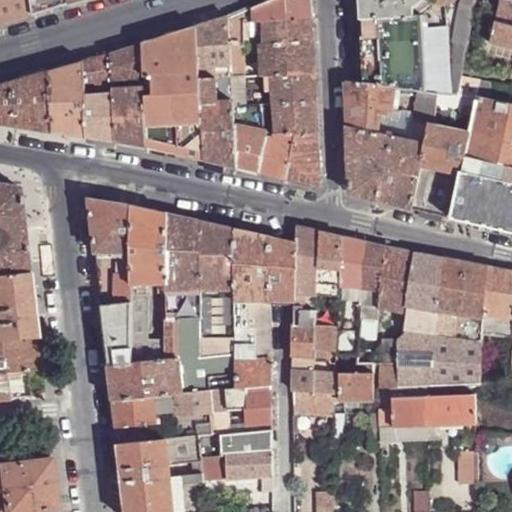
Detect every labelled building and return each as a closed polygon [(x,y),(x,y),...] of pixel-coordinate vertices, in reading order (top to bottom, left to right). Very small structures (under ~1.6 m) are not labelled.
[(0,0),(0,25),(34,15),(31,0),(0,0)] [(31,0),(34,15),(53,9),(69,4),(68,0),(31,0)] [(309,0),(267,0),(250,7),(252,22),(256,23),(256,21),(262,20),(310,17),(309,0)] [(418,88),(435,88),(444,88),(443,31),(424,31),(424,16),(413,16),(413,7),(424,0),(358,0),(360,89),(393,88),(418,88)] [(443,31),(443,4),(429,4),(426,0),(424,0),(413,7),(413,16),(424,16),(424,31),(443,31)] [(443,31),(444,88),(455,96),(459,76),(465,45),(450,42),(459,3),(474,6),(474,0),(451,0),(443,4),(443,31)] [(499,0),(489,43),(511,49),(511,2),(508,1),(502,0),(499,0)] [(450,42),(465,45),(474,6),(459,3),(450,42)] [(250,7),(227,18),(228,24),(237,23),(252,22),(250,7)] [(311,42),(310,17),(262,20),(264,44),(311,42)] [(228,24),(227,18),(197,27),(199,69),(230,65),(229,46),(228,24)] [(229,46),(238,46),(237,23),(228,24),(229,46)] [(166,88),(201,87),(200,80),(199,69),(197,27),(167,36),(170,71),(165,72),(166,88)] [(141,44),(143,71),(165,72),(170,71),(167,36),(141,44)] [(314,71),(311,42),(264,44),(260,44),(262,76),(271,75),(314,71)] [(113,82),(143,74),(143,71),(141,44),(110,54),(113,82)] [(244,77),(242,46),(238,46),(229,46),(230,65),(230,78),(244,77)] [(101,84),(113,85),(113,82),(110,54),(81,62),(84,83),(101,84)] [(53,131),(88,137),(85,93),(84,83),(81,62),(48,71),(53,131)] [(233,125),(232,107),(231,101),(216,104),(215,79),(230,78),(230,65),(199,69),(200,80),(201,87),(205,160),(235,167),(233,125)] [(0,122),(53,131),(48,71),(0,85),(0,122)] [(315,101),(314,71),(271,75),(273,104),(315,101)] [(143,74),(113,82),(113,85),(113,89),(143,82),(143,74)] [(258,83),(258,76),(244,77),(230,78),(231,101),(232,107),(242,107),(240,85),(258,83)] [(455,96),(476,100),(476,97),(489,100),(493,83),(459,76),(455,96)] [(343,81),(346,128),(377,134),(380,109),(389,110),(392,108),(393,88),(360,89),(343,81)] [(118,142),(147,146),(143,88),(143,82),(113,89),(114,94),(118,142)] [(101,84),(84,83),(85,93),(101,93),(101,84)] [(101,93),(114,94),(113,89),(113,85),(101,84),(101,93)] [(147,146),(205,160),(201,87),(166,88),(143,88),(147,146)] [(414,125),(428,128),(429,125),(433,126),(433,125),(434,103),(435,88),(418,88),(412,124),(414,125)] [(88,137),(118,142),(114,94),(101,93),(85,93),(88,137)] [(449,217),(511,231),(511,104),(489,100),(476,97),(476,100),(474,108),(468,133),(457,180),(457,181),(449,217)] [(317,133),(315,101),(273,104),(276,134),(294,133),(317,133)] [(257,172),(265,134),(266,132),(264,130),(233,125),(235,167),(257,172)] [(468,133),(433,125),(433,126),(429,125),(428,128),(424,144),(420,165),(410,208),(432,213),(445,216),(448,203),(453,180),(453,179),(457,180),(468,133)] [(411,141),(424,144),(428,128),(414,125),(411,141)] [(350,193),(410,208),(420,165),(424,144),(411,141),(377,134),(346,128),(350,193)] [(286,179),(294,133),(276,134),(265,134),(257,172),(286,179)] [(321,187),(317,133),(294,133),(286,179),(321,187)] [(17,186),(0,183),(0,274),(28,272),(17,186)] [(96,254),(132,256),(132,205),(90,198),(96,254)] [(138,285),(166,285),(166,214),(132,205),(132,256),(132,285),(138,285)] [(166,291),(200,290),(200,221),(166,214),(166,285),(166,291)] [(200,290),(236,290),(235,229),(200,221),(200,290)] [(295,293),(317,296),(318,283),(320,232),(296,226),(295,242),(296,243),(295,293)] [(236,300),(271,300),(270,237),(235,229),(236,290),(236,300)] [(318,283),(342,286),(345,238),(320,232),(318,283)] [(271,300),(293,300),(294,300),(295,293),(296,243),(295,242),(270,237),(271,300)] [(362,300),(362,288),(366,242),(345,238),(342,286),(341,298),(341,301),(361,302),(362,300)] [(361,304),(407,312),(407,308),(415,252),(366,242),(362,288),(362,300),(361,304)] [(441,312),(486,319),(485,314),(488,267),(415,252),(407,308),(441,312)] [(103,307),(132,304),(132,285),(132,256),(96,254),(103,307)] [(485,314),(511,316),(511,271),(488,267),(485,314)] [(0,338),(36,335),(28,272),(0,274),(0,338)] [(317,296),(341,298),(342,286),(318,283),(317,296)] [(132,304),(133,315),(148,316),(148,296),(138,296),(138,285),(132,285),(132,304)] [(178,320),(201,320),(200,290),(166,291),(166,320),(178,320)] [(271,300),(236,300),(236,341),(236,352),(236,362),(237,387),(247,386),(271,383),(272,359),(271,325),(271,308),(271,300)] [(103,307),(110,365),(133,362),(133,315),(132,304),(103,307)] [(406,315),(406,333),(438,336),(441,312),(407,308),(407,312),(406,315)] [(294,325),(316,325),(317,310),(294,310),(294,325)] [(485,333),(511,336),(511,316),(485,314),(486,319),(485,333)] [(133,315),(133,362),(166,359),(167,340),(148,339),(148,316),(133,315)] [(167,340),(166,359),(179,358),(177,348),(178,320),(166,320),(167,340)] [(177,348),(179,358),(201,355),(200,345),(201,320),(178,320),(177,348)] [(293,356),(315,358),(315,350),(316,330),(316,325),(294,325),(293,356)] [(315,350),(336,352),(338,331),(316,330),(315,350)] [(335,356),(357,355),(358,349),(359,331),(338,331),(336,352),(335,356)] [(464,383),(476,383),(481,382),(482,371),(484,342),(438,336),(406,333),(399,340),(400,363),(401,387),(418,386),(430,386),(464,383)] [(40,368),(36,335),(0,338),(0,371),(3,371),(19,370),(40,368)] [(386,364),(400,363),(399,340),(386,341),(386,364)] [(200,345),(201,355),(223,353),(236,352),(236,341),(200,345)] [(357,363),(376,364),(375,350),(358,349),(357,355),(357,363)] [(236,352),(223,353),(224,389),(227,388),(237,387),(236,362),(236,352)] [(315,365),(315,358),(293,356),(294,363),(315,365)] [(110,365),(113,399),(154,395),(174,393),(182,392),(179,358),(166,359),(133,362),(110,365)] [(393,387),(401,387),(400,363),(386,364),(380,364),(380,387),(393,387)] [(335,415),(334,371),(294,368),(293,413),(335,416),(335,415)] [(19,370),(3,371),(4,380),(8,380),(20,379),(19,370)] [(375,401),(375,373),(340,373),(340,401),(375,401)] [(465,394),(477,394),(476,383),(464,383),(465,394)] [(247,386),(237,387),(227,388),(229,410),(248,408),(247,392),(247,386)] [(429,396),(430,386),(418,386),(418,396),(429,396)] [(393,397),(393,387),(380,387),(381,398),(393,397)] [(182,392),(174,393),(176,415),(229,410),(227,388),(224,389),(182,392)] [(43,397),(42,390),(37,390),(35,392),(35,398),(43,397)] [(272,423),(272,391),(247,392),(248,408),(248,425),(272,423)] [(438,425),(477,424),(477,394),(465,394),(429,396),(429,426),(438,425)] [(113,399),(117,428),(156,424),(155,408),(154,400),(154,395),(113,399)] [(429,426),(429,396),(418,396),(393,397),(393,427),(412,426),(426,426),(429,426)] [(393,397),(381,398),(381,413),(381,428),(393,427),(393,397)] [(169,399),(154,400),(155,408),(169,407),(169,399)] [(381,428),(381,413),(368,413),(378,441),(381,441),(381,431),(381,428)] [(345,416),(335,415),(335,416),(335,442),(339,442),(345,416)] [(231,433),(230,422),(220,423),(221,434),(231,433)] [(219,434),(221,434),(220,423),(206,424),(207,435),(219,434)] [(272,428),(272,423),(248,425),(248,431),(259,430),(272,428)] [(438,425),(429,426),(429,441),(439,440),(438,425)] [(426,426),(412,426),(412,443),(426,442),(426,426)] [(219,434),(221,456),(226,455),(261,453),(259,430),(248,431),(231,433),(221,434),(219,434)] [(117,432),(119,445),(128,443),(128,438),(128,431),(117,432)] [(200,436),(201,457),(221,456),(219,434),(207,435),(200,436)] [(169,464),(202,461),(201,457),(200,436),(178,438),(166,440),(169,464)] [(119,445),(126,511),(173,511),(170,474),(169,464),(166,440),(136,443),(128,443),(119,445)] [(49,458),(47,441),(24,445),(25,461),(49,458)] [(261,453),(226,455),(226,463),(227,479),(273,476),(272,452),(261,453)] [(474,484),(472,453),(457,454),(459,485),(474,484)] [(203,470),(204,481),(219,479),(218,463),(226,463),(226,455),(221,456),(201,457),(202,461),(203,470)] [(52,481),(49,458),(25,461),(0,464),(0,465),(4,511),(13,511),(31,510),(56,507),(52,481)] [(219,479),(227,479),(226,463),(218,463),(219,479)] [(170,474),(173,511),(207,511),(204,481),(203,470),(170,474)] [(314,511),(334,511),(334,491),(314,492),(314,511)] [(411,511),(425,511),(425,493),(411,494),(411,511)]
